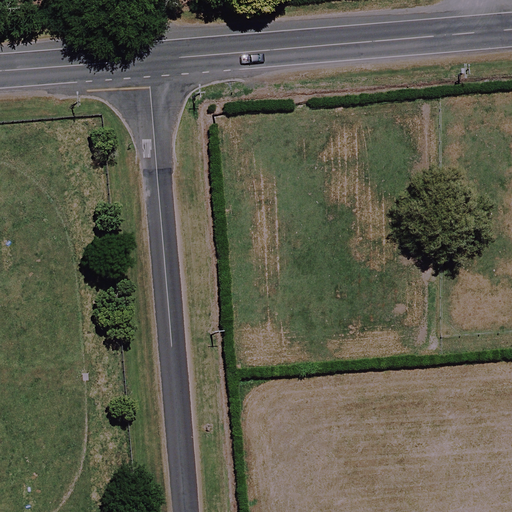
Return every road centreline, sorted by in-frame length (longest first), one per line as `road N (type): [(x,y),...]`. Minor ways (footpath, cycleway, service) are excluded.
road 1 (unclassified): [(148,60),(185,511)]
road 2 (tertiary): [(148,60),(511,31)]
road 3 (tertiary): [(0,74),(148,60)]
